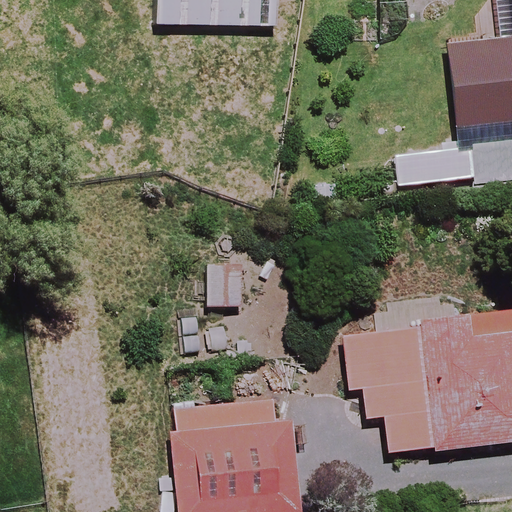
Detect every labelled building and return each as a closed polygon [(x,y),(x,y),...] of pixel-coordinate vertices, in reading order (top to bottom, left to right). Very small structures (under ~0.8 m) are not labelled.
[(275,0),(157,0),(157,28),(275,31),(275,0)] [(511,184),(511,41),(445,48),(455,147),(392,153),(396,196),(511,184)] [(150,140),(117,122),(100,155),(132,172),(150,140)] [(244,310),(244,269),(206,269),(206,310),(244,310)] [(511,316),(343,337),(350,393),(363,391),(367,422),(383,420),(388,457),(511,442),(511,316)] [(274,429),(272,406),(172,412),(177,511),(302,511),(298,428),(274,429)]
